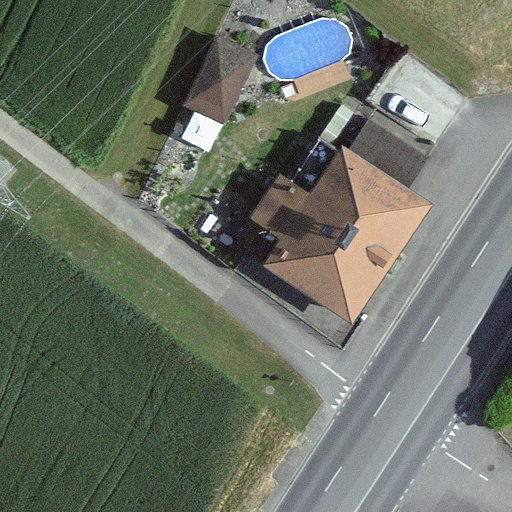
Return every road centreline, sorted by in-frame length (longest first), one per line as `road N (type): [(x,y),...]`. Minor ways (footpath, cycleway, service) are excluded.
road 1 (unclassified): [(0,123),(394,417)]
road 2 (primary): [(511,238),(394,417)]
road 3 (unclassified): [(511,499),(394,417)]
